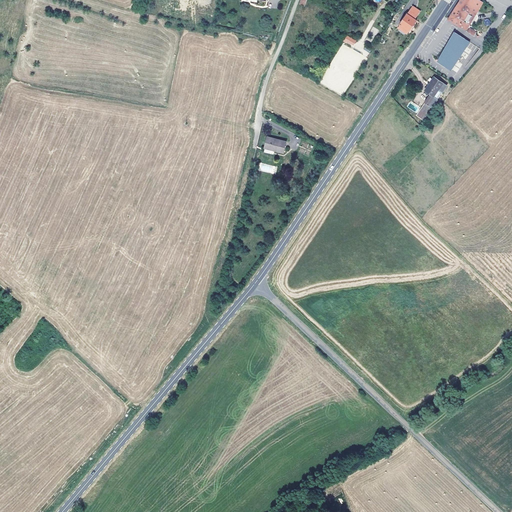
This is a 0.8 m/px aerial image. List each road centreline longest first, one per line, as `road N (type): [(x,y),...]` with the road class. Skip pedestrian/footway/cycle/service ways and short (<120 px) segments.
road 1 (secondary): [(446,0),(255,282)]
road 2 (secondary): [(255,282),(61,511)]
road 3 (tertiary): [(405,424),(255,282)]
road 4 (residential): [(253,148),(261,99),(298,0)]
road 5 (tertiary): [(405,424),(497,511)]
